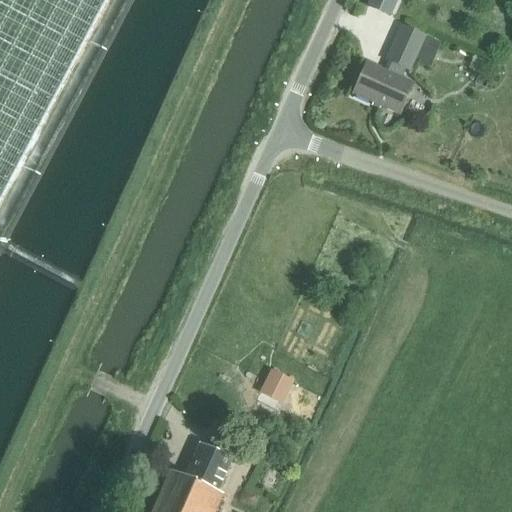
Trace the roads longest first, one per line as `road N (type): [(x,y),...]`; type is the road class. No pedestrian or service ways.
road 1 (unclassified): [(108,511),(278,134)]
road 2 (unclassified): [(511,213),(278,134)]
road 3 (unclassified): [(278,134),(337,0)]
